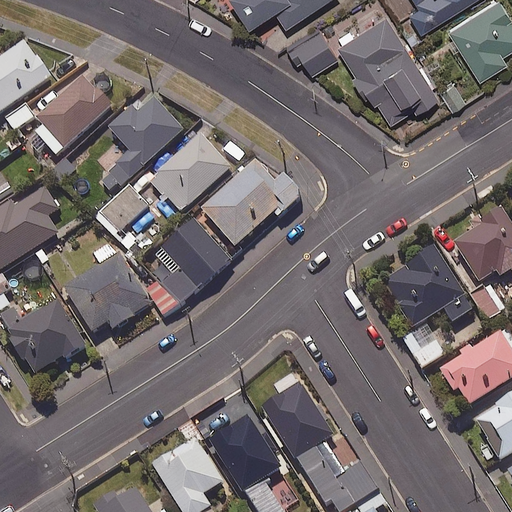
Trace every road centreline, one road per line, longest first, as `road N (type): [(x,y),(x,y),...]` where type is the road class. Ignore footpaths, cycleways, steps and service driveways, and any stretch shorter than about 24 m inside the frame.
road 1 (residential): [(386,196),(347,153),(259,88),(87,0)]
road 2 (tertiary): [(17,462),(233,324),(294,266)]
road 3 (residential): [(294,266),(450,511)]
road 4 (tertiary): [(386,196),(511,118)]
